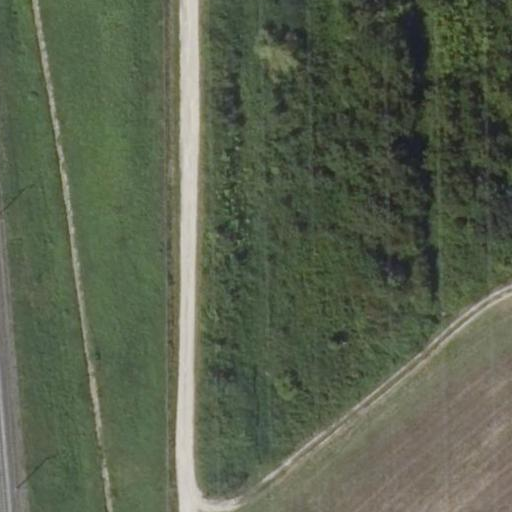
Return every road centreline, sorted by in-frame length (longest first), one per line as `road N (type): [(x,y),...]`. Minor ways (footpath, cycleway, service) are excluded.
road 1 (track): [(190,511),(184,0)]
road 2 (track): [(190,501),(242,503),(367,416),(498,294),(511,290)]
